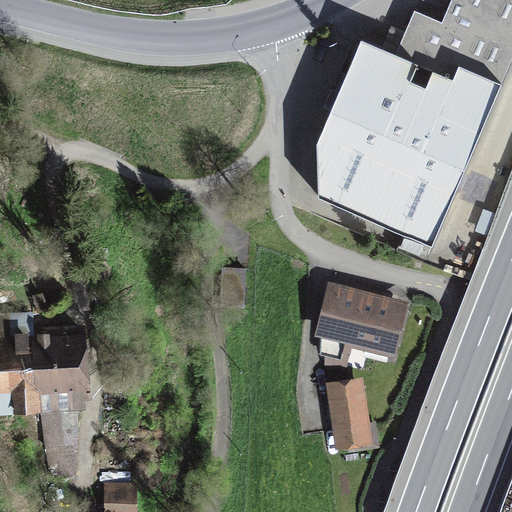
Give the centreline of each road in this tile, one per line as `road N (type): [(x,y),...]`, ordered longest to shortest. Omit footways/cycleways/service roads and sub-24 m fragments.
road 1 (unclassified): [(269,25),(280,67),(278,192),(285,217),(321,249),(415,282)]
road 2 (track): [(205,511),(215,479),(217,363),(202,195)]
road 3 (unclassified): [(0,6),(162,39),(269,25)]
road 4 (motorway): [(511,260),(416,511)]
road 5 (track): [(0,137),(89,157),(173,197),(202,195)]
road 6 (motorway): [(466,511),(511,389)]
